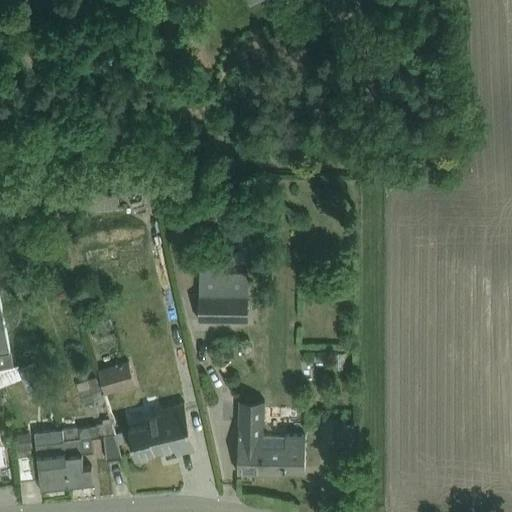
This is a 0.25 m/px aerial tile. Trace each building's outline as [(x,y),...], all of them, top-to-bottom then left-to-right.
[(216,321),(266,319),(265,270),(214,272),(216,321)] [(0,374),(9,374),(0,311),(0,374)] [(39,379),(45,398),(54,395),(45,365),(10,376),(13,387),(39,379)] [(127,372),(103,376),(109,411),(134,407),(127,372)] [(241,471),(309,473),(312,396),(243,393),(241,471)] [(140,459),(199,445),(190,409),(131,423),(140,459)] [(98,440),(117,437),(121,458),(134,456),(126,421),(96,427),(98,440)] [(71,482),(98,480),(94,426),(68,428),(71,482)] [(71,482),(68,428),(41,429),(44,484),(71,482)]
